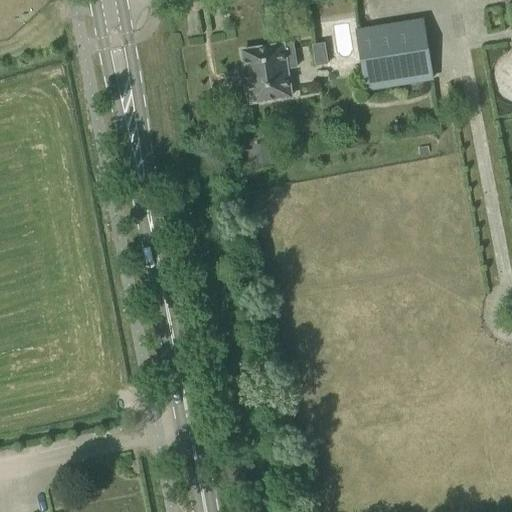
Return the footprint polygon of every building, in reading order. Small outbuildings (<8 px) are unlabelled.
[(431,80),(422,21),(357,32),(366,90),(431,80)] [(313,67),(326,65),(323,43),(311,45),(313,67)] [(290,97),(282,45),(242,51),(249,103),(290,97)] [(495,102),(511,102),(511,53),(494,54),(495,102)] [(247,163),(270,162),(270,145),(246,145),(247,163)]
